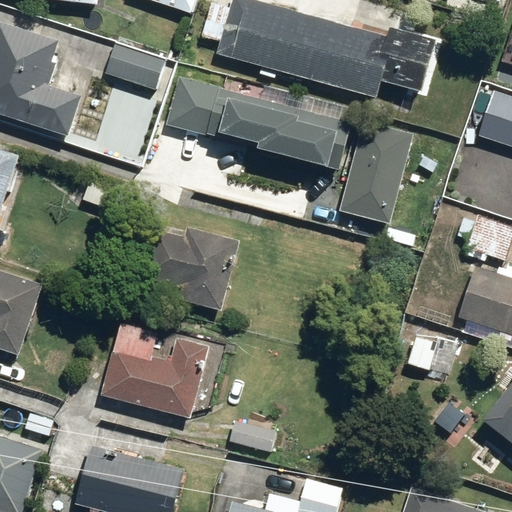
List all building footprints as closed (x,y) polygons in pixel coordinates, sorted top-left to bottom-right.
[(9,0),(99,10),(100,0),(9,0)] [(142,0),(194,19),(201,0),(142,0)] [(385,39),(247,0),(235,0),(218,59),(375,105),(380,88),(420,99),(436,45),(388,31),(385,39)] [(227,12),(210,7),(201,40),(218,45),(227,12)] [(0,118),(71,142),(85,101),(47,89),(63,44),(0,22),(0,118)] [(112,49),(105,73),(154,88),(161,64),(112,49)] [(224,89),(179,77),(163,123),(204,134),(208,120),(220,123),(215,140),(256,152),(255,154),(337,177),(356,111),(228,75),(224,89)] [(511,99),(477,89),(462,138),(511,153),(511,99)] [(414,133),(362,119),(338,212),(389,225),(414,133)] [(0,224),(22,161),(0,153),(0,224)] [(120,178),(88,169),(80,202),(111,210),(120,178)] [(511,237),(511,224),(480,216),(469,257),(504,266),(511,237)] [(219,316),(240,243),(160,220),(144,279),(180,289),(176,304),(219,316)] [(511,280),(473,269),(457,321),(511,337),(511,280)] [(46,291),(0,273),(0,354),(19,362),(46,291)] [(211,353),(119,325),(97,398),(189,426),(211,353)] [(511,383),(479,422),(511,450),(511,383)] [(30,415),(24,432),(50,441),(56,423),(30,415)] [(278,429),(236,420),(230,444),(273,454),(278,429)] [(0,511),(21,511),(41,447),(0,435),(0,511)] [(170,511),(181,473),(89,448),(73,507),(93,511),(170,511)] [(336,511),(342,488),(306,479),(298,511),(336,511)] [(489,511),(409,487),(400,511),(489,511)] [(263,511),(230,503),(227,511),(263,511)]
